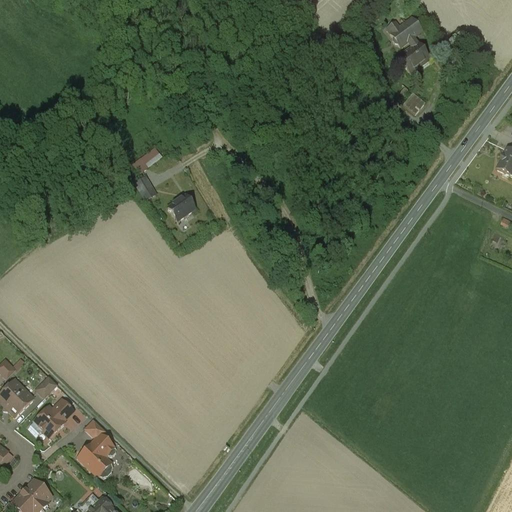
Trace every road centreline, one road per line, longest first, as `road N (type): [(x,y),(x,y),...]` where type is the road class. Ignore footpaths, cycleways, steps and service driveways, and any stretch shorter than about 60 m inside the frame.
road 1 (secondary): [(197,511),(511,82)]
road 2 (track): [(194,511),(0,327)]
